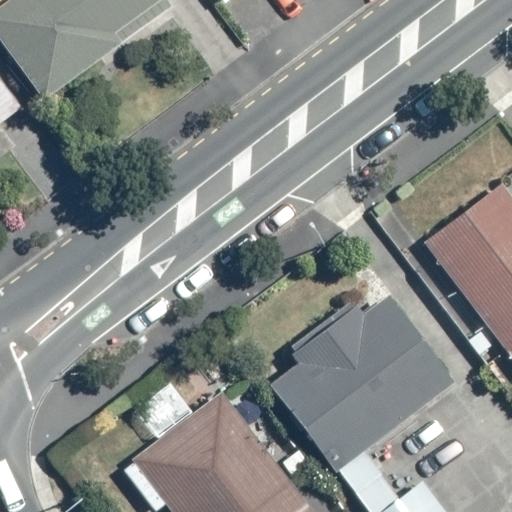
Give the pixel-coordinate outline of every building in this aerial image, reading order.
[(162,12),(152,0),(1,0),(0,1),(0,51),(36,102),(162,12)] [(0,123),(17,111),(0,89),(0,123)] [(511,204),(496,183),(419,242),(511,363),(511,204)] [(451,381),(383,292),(359,311),(352,301),(285,352),(292,361),(263,384),(330,472),(451,381)] [(308,511),(216,390),(128,457),(170,511),(308,511)]
